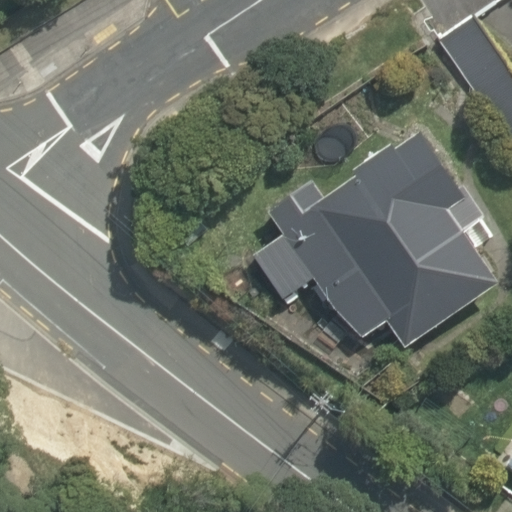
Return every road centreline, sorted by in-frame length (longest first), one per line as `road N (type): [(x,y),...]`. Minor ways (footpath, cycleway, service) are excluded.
road 1 (residential): [(0,224),(346,511)]
road 2 (residential): [(0,192),(145,78),(263,0)]
